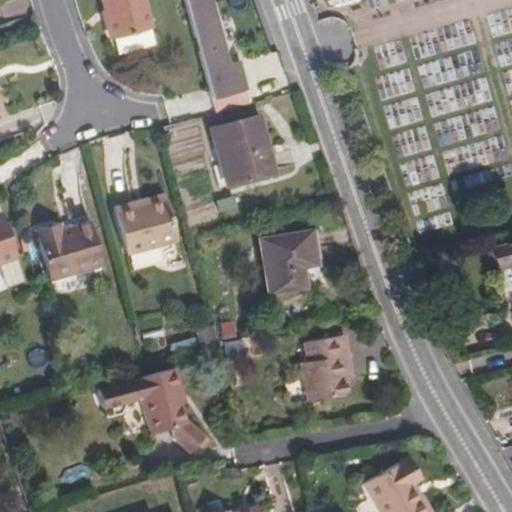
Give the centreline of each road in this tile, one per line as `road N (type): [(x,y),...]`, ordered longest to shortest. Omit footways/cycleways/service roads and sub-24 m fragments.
road 1 (residential): [(503,511),(413,352),(287,0)]
road 2 (residential): [(91,117),(44,0)]
